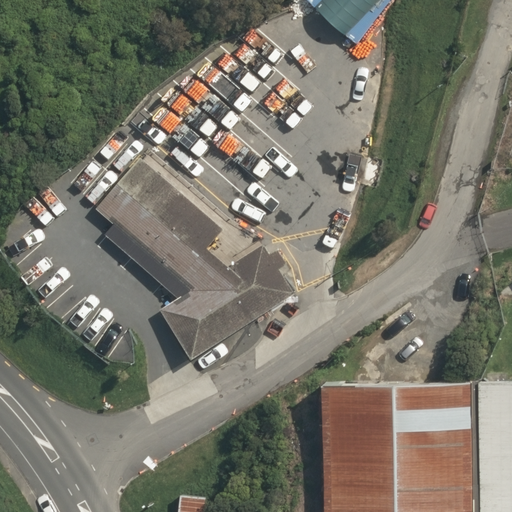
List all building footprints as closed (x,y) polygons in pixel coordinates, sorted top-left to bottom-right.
[(359,26),(384,0),(329,0),(344,14),(345,13),(359,26)] [(323,9),(272,73),(288,88),(340,23),(323,9)] [(360,38),(305,98),(321,112),(375,52),(360,38)] [(106,232),(182,296),(163,308),(194,356),(294,292),(279,269),(287,264),(277,248),(270,252),(264,244),(230,265),(209,247),(226,228),(142,157),(99,208),(115,221),(106,232)] [(511,511),(511,379),(326,382),(327,511),(511,511)] [(205,511),(207,496),(182,494),(179,511),(205,511)]
